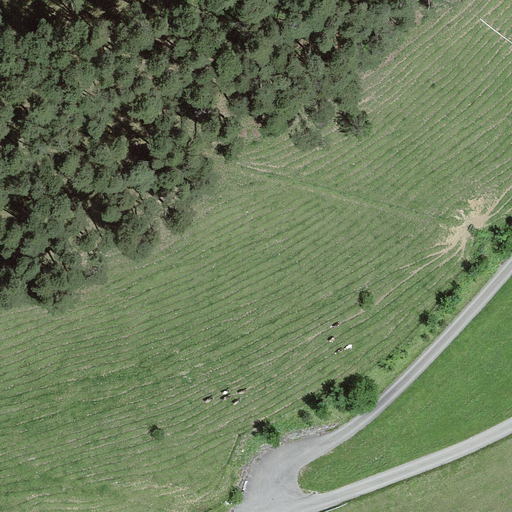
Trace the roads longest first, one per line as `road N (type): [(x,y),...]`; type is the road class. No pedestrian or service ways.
road 1 (track): [(511,264),(368,416),(284,469),(276,511)]
road 2 (unclassified): [(291,511),(511,426)]
